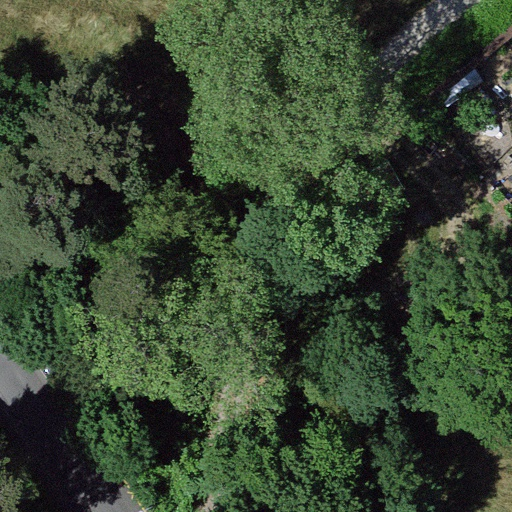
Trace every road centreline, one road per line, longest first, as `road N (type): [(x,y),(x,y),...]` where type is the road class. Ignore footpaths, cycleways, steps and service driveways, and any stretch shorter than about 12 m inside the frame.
road 1 (track): [(461,0),(334,110),(289,221),(290,358),(251,511)]
road 2 (residential): [(92,511),(0,362)]
